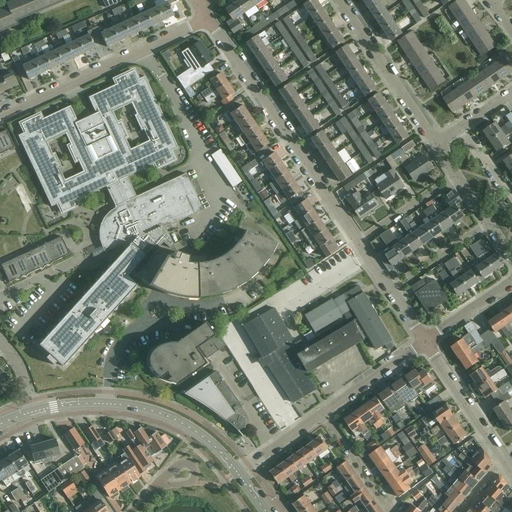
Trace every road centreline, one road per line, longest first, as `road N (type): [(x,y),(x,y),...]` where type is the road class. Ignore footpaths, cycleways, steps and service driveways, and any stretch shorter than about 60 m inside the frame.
road 1 (unknown): [(356,241),(229,324),(289,437)]
road 2 (tertiary): [(356,241),(206,18)]
road 3 (residential): [(0,116),(206,18)]
road 4 (residential): [(435,144),(338,0)]
road 5 (secondary): [(237,472),(168,417),(106,405)]
road 6 (tertiary): [(504,460),(422,342)]
road 7 (residential): [(323,414),(422,342)]
road 8 (residential): [(356,241),(457,178)]
road 9 (residential): [(392,511),(323,414)]
